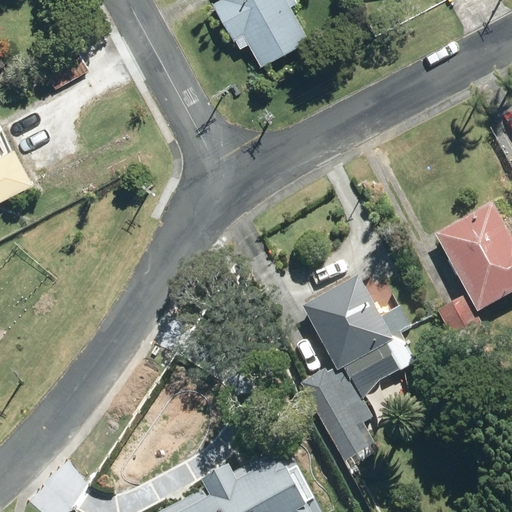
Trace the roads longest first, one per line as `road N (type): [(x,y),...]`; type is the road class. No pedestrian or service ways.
road 1 (residential): [(0,482),(87,389),(190,233),(234,189)]
road 2 (residential): [(234,189),(511,41)]
road 3 (residential): [(123,0),(234,189)]
